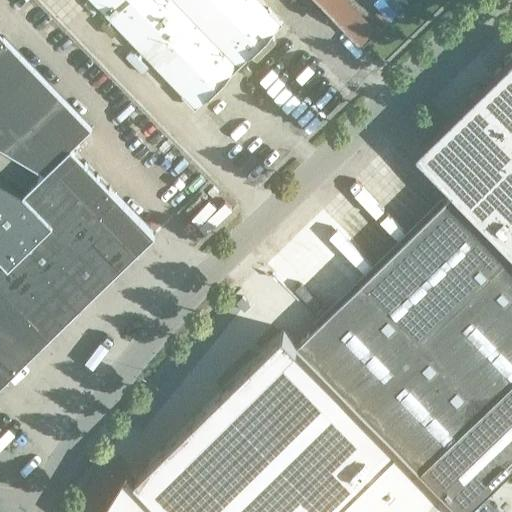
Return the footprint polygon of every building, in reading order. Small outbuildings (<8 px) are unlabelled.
[(239,64),(176,0),(93,0),(110,17),(101,25),(112,36),(120,27),(196,106),(239,64)] [(176,0),(239,64),(249,54),(257,59),(275,42),(271,33),(282,22),(260,0),(176,0)] [(47,11),(67,33),(75,26),(55,4),(47,11)] [(403,29),(413,20),(398,4),(388,13),(403,29)] [(0,71),(19,53),(0,32),(0,71)] [(19,53),(0,71),(0,145),(45,173),(25,192),(0,177),(0,385),(95,293),(108,280),(156,234),(71,147),(92,127),(19,53)] [(465,511),(466,511),(511,468),(511,57),(417,150),(424,158),(455,189),(300,341),(456,502),(465,511)] [(125,101),(109,118),(124,132),(140,115),(125,101)] [(126,465),(97,511),(445,511),(456,502),(300,341),(296,345),(281,330),(134,474),(126,465)]
